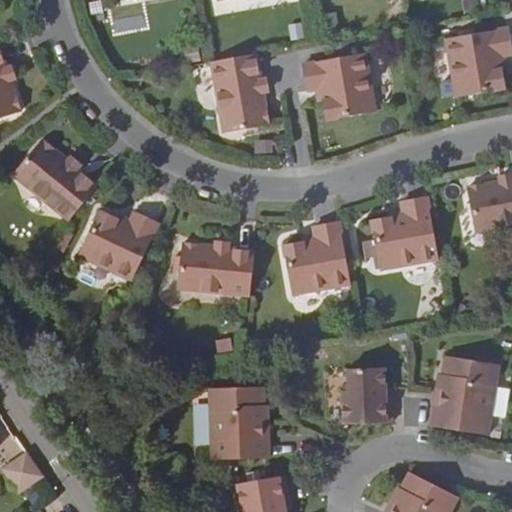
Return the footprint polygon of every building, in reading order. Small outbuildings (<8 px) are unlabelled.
[(504,56),(511,55),(508,35),(446,47),(456,105),(504,97),(499,71),(503,70),(500,57),(504,56)] [(0,49),(0,117),(20,111),(10,80),(6,81),(3,71),(6,70),(0,49)] [(255,54),(211,62),(223,132),(267,124),(262,92),(258,92),(257,82),(260,81),(255,54)] [(304,70),(308,91),(316,90),(318,101),(325,99),(330,126),(377,118),(366,60),(304,70)] [(6,81),(10,80),(15,78),(11,68),(6,70),(3,71),(6,81)] [(262,92),(267,91),(265,80),(260,81),(257,82),(258,92),(262,92)] [(15,175),(69,221),(98,185),(79,169),(76,173),(67,166),(70,163),(44,141),(15,175)] [(74,158),(70,163),(67,166),(76,173),(79,169),(83,164),(74,158)] [(511,182),(511,177),(510,172),(500,174),(501,180),(501,184),(511,182)] [(474,230),(511,223),(511,177),(511,182),(501,184),(501,180),(466,186),(474,230)] [(380,270),(439,260),(427,197),(409,200),(411,208),(397,210),(398,218),(371,223),(380,270)] [(78,256),(132,281),(159,224),(141,216),(138,222),(136,226),(125,221),(124,224),(98,212),(78,256)] [(127,217),(125,221),(136,226),(138,222),(127,217)] [(292,295),(350,285),(339,221),(321,225),(322,232),(310,235),(311,241),(284,246),(292,295)] [(366,264),(377,262),(373,239),(362,241),(366,264)] [(219,242),(218,247),(218,251),(228,253),(229,248),(230,243),(219,242)] [(179,289),(250,297),(254,251),(229,248),(228,253),(218,251),(218,247),(184,244),(179,289)] [(434,401),(431,424),(488,434),(500,364),(447,355),(444,373),(440,372),(436,391),(442,392),(441,402),(434,401)] [(344,425),(392,423),(391,397),(386,397),(386,389),(385,369),(348,369),(349,390),(343,390),(344,425)] [(262,426),(266,426),(265,406),(261,406),(259,388),(206,392),(212,464),(269,459),(267,434),(262,434),(262,426)] [(0,470),(15,494),(42,478),(25,454),(0,470)] [(388,511),(385,510),(383,511),(454,511),(459,506),(416,473),(405,488),(402,487),(390,502),(394,506),(389,511),(388,511)] [(285,476),(237,484),(242,511),(285,511),(285,510),(284,502),(290,501),(285,476)] [(390,502),(385,510),(388,511),(389,511),(394,506),(390,502)]
